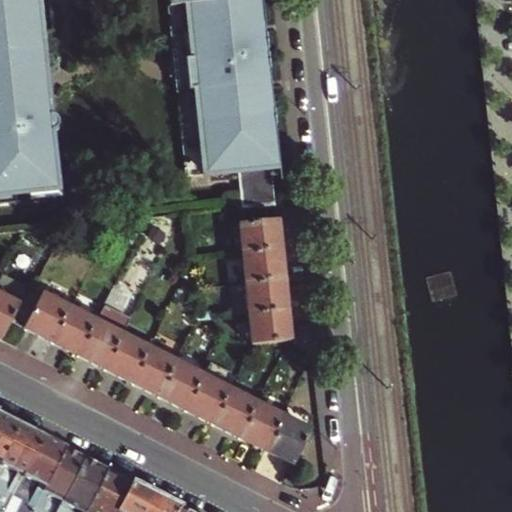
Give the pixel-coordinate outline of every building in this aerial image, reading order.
[(31,0),(0,0),(0,199),(52,193),(46,136),(55,135),(53,120),(54,120),(52,100),(43,102),(40,79),(34,23),(32,8),(31,0)] [(269,170),(262,105),(251,0),(164,0),(169,40),(184,179),(199,177),(236,173),(237,178),(240,210),(273,206),(270,178),(269,170)] [(276,169),(260,12),(258,0),(251,0),(262,105),(269,170),(276,169)] [(34,23),(42,22),(41,7),(32,8),(34,23)] [(43,102),(52,100),(50,78),(40,79),(43,102)] [(208,186),(233,183),(233,179),(237,178),(236,173),(199,177),(200,182),(208,181),(208,186)] [(241,255),(278,251),(275,222),(238,225),(241,255)] [(244,285),(282,281),(278,251),(241,255),(244,285)] [(0,297),(15,306),(24,288),(0,275),(0,297)] [(247,315),(285,311),(282,281),(244,285),(247,315)] [(22,328),(50,342),(67,309),(39,295),(22,328)] [(18,307),(15,306),(0,297),(0,339),(0,340),(18,307)] [(77,356),(103,370),(120,337),(129,318),(103,305),(94,323),(77,356)] [(50,342),(77,356),(94,323),(67,309),(50,342)] [(250,345),(288,342),(285,311),(247,315),(250,345)] [(103,370),(130,384),(147,350),(120,337),(103,370)] [(130,384),(157,397),(174,364),(147,350),(130,384)] [(157,397),(183,411),(201,378),(174,364),(157,397)] [(183,411),(210,425),(227,391),(201,378),(183,411)] [(210,425),(237,438),(254,405),(227,391),(210,425)] [(237,438),(264,452),(281,418),(254,405),(237,438)] [(0,457),(16,426),(0,418),(0,457)] [(264,452),(291,466),(309,432),(281,418),(264,452)] [(0,511),(3,511),(40,439),(16,426),(0,457),(0,511)] [(30,511),(62,450),(40,439),(3,511),(30,511)] [(56,511),(83,460),(62,450),(30,511),(56,511)] [(84,511),(105,472),(83,460),(56,511),(84,511)] [(115,511),(130,484),(105,472),(84,511),(115,511)] [(177,511),(180,510),(130,484),(115,511),(177,511)]
